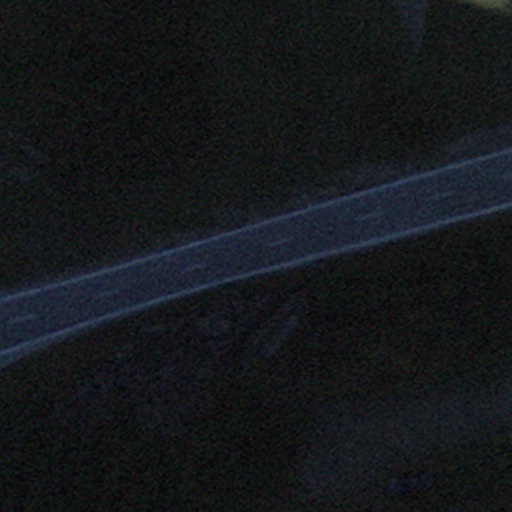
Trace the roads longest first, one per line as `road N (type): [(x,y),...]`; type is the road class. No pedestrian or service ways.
road 1 (secondary): [(511,173),(0,325)]
road 2 (track): [(511,405),(359,435)]
